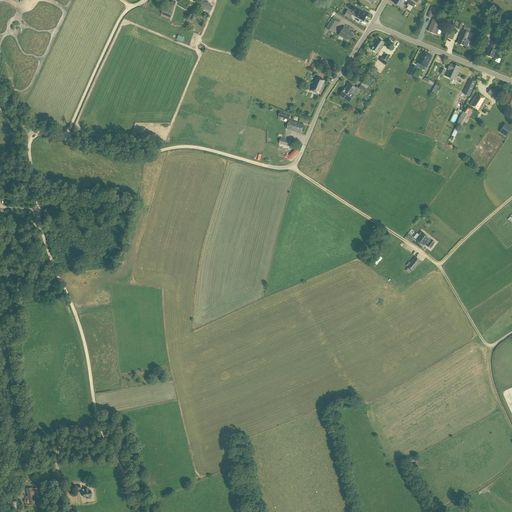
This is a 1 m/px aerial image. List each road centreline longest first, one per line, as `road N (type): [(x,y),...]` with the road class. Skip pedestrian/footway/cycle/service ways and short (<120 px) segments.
road 1 (track): [(490,346),(439,265),(294,165),(187,146),(122,155),(63,139)]
road 2 (track): [(33,136),(46,249),(83,339),(98,421),(137,511)]
road 3 (residential): [(294,165),(324,97),(372,24)]
road 4 (residential): [(372,24),(511,81)]
road 5 (track): [(63,139),(119,18),(131,8)]
